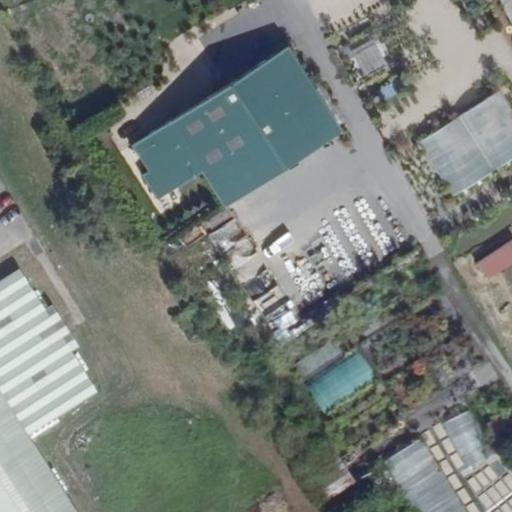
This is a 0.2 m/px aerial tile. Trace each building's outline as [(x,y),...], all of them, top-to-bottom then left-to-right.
[(511,0),(500,0),(511,25),(511,24),(511,0)] [(368,82),(392,70),(378,40),(353,52),(368,82)] [(287,51),(137,143),(167,193),(203,171),(225,204),(338,133),(287,51)] [(384,104),(408,88),(399,75),(375,92),(384,104)] [(421,142),(456,191),(511,159),(511,114),(500,97),(421,142)] [(213,231),(218,244),(241,233),(235,220),(213,231)] [(248,235),(222,251),(233,269),(259,253),(248,235)] [(489,281),(511,267),(511,241),(477,262),(489,281)] [(0,511),(86,511),(46,446),(109,409),(29,276),(0,297),(0,511)] [(307,385),(321,411),(377,380),(362,354),(307,385)] [(441,427),(467,469),(497,451),(471,408),(441,427)] [(469,511),(422,437),(387,459),(420,511),(469,511)] [(329,496),(355,485),(350,475),(325,487),(329,496)]
